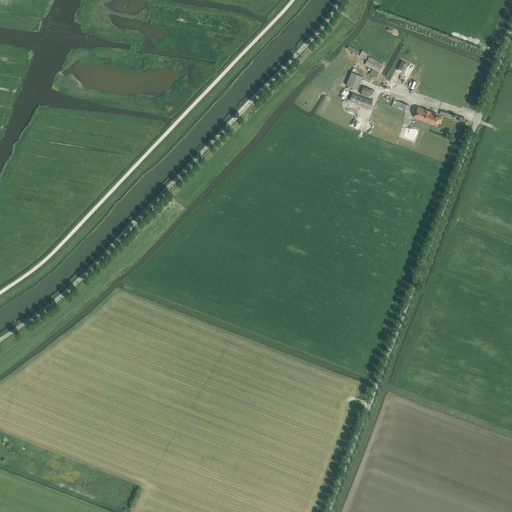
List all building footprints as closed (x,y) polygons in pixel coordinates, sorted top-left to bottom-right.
[(358,54),(359,51),(349,46),(347,49),(358,54)] [(365,51),(363,50),(359,55),(365,59),(368,55),(364,52),(365,51)] [(372,68),(379,72),(383,64),(369,57),(365,64),(372,68)] [(402,71),(407,59),(402,57),(397,68),(402,71)] [(408,78),(415,63),(411,61),(404,76),(408,78)] [(376,78),(379,72),(372,68),(369,74),(376,78)] [(351,72),(346,85),(357,90),(363,77),(361,76),(351,72)] [(365,83),(363,91),(373,94),(376,86),(365,83)] [(350,100),(370,108),(373,101),(352,93),(350,100)] [(407,112),(410,106),(394,99),(392,106),(407,112)] [(441,121),(442,118),(437,116),(437,115),(437,114),(418,106),(414,116),(437,125),(438,121),(441,121)]
